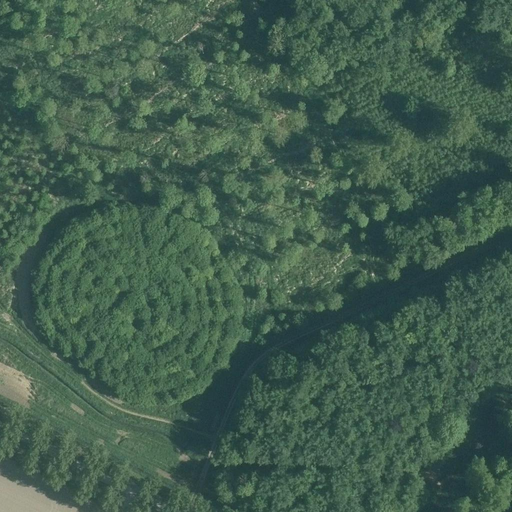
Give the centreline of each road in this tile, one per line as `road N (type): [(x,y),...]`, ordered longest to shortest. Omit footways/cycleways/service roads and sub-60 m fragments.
road 1 (track): [(196,488),(244,379),(268,351),(511,234)]
road 2 (unclassified): [(166,511),(0,426)]
